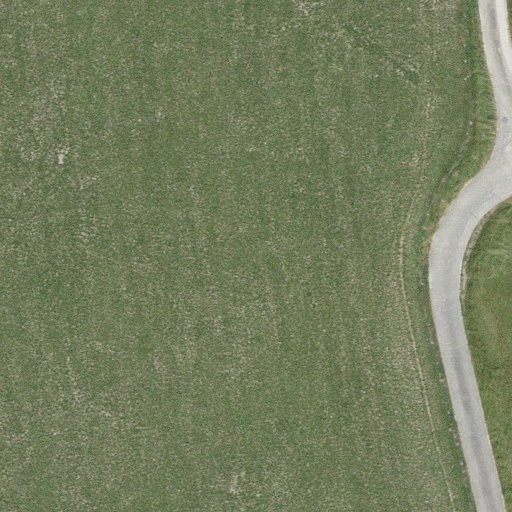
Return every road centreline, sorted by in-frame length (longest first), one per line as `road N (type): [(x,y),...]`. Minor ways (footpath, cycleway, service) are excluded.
road 1 (track): [(499,511),(447,283),(460,205),(511,175)]
road 2 (track): [(492,0),(511,175)]
